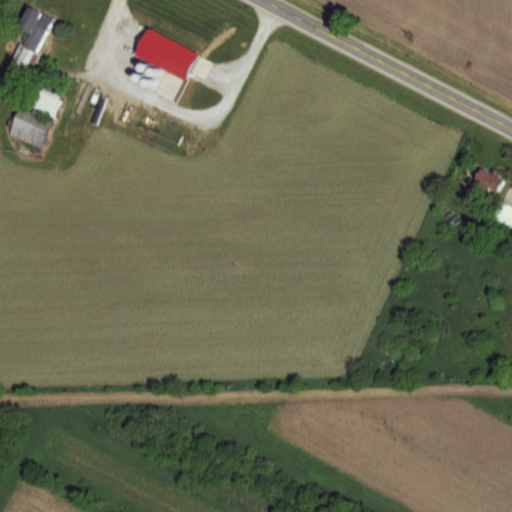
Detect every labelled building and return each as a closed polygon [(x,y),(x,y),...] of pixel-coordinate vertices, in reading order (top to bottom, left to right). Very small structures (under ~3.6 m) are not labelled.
[(58,15),(34,5),(25,26),(29,28),(12,68),(32,77),(58,15)] [(108,83),(155,100),(164,75),(118,58),(108,83)] [(36,105),(58,117),(67,101),(45,89),(36,105)] [(57,121),(25,106),(13,133),(44,148),(57,121)] [(503,192),(510,179),(488,166),(480,178),(503,192)] [(495,219),(511,226),(511,204),(504,201),(495,219)]
